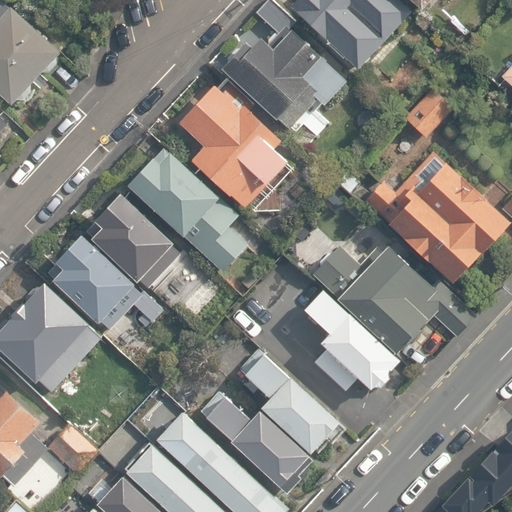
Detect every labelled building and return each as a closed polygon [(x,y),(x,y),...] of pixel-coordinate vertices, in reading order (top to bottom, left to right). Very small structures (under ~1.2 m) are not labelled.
[(72,60),(6,0),(4,0),(0,4),(0,92),(22,113),(72,60)] [(271,0),(261,11),(279,28),(271,37),(265,32),(232,67),(311,141),(332,119),(319,107),(326,99),(332,104),(355,79),(331,57),(334,52),(278,0),(271,0)] [(300,0),(293,8),(362,70),(414,13),(399,0),(300,0)] [(416,0),(430,12),(440,0),(416,0)] [(431,141),(470,98),(438,68),(449,56),(426,34),(414,46),(402,34),(362,77),(431,141)] [(511,58),(497,76),(511,90),(511,58)] [(308,148),(229,74),(188,118),(213,142),(200,156),(254,206),(278,180),(281,181),(284,181),(288,180),(291,179),(294,177),(296,175),(298,172),(299,169),(300,165),(300,162),(300,159),(299,157),(308,148)] [(0,177),(15,161),(0,146),(0,142),(16,125),(0,110),(0,177)] [(230,269),(265,232),(229,199),(235,193),(175,137),(135,180),(230,269)] [(511,199),(470,161),(465,166),(441,144),(420,166),(407,155),(370,194),(467,285),(503,246),(511,254),(511,199)] [(217,260),(138,186),(110,216),(117,222),(106,233),(155,279),(172,261),(195,283),(217,260)] [(154,280),(99,228),(70,259),(76,265),(65,277),(118,327),(139,305),(146,311),(140,318),(152,329),(173,307),(149,285),(154,280)] [(394,370),(393,366),(408,349),(427,366),(470,320),(393,248),(341,303),(323,287),(303,308),(332,336),(321,348),(368,392),(372,388),(376,389),(380,389),(383,389),(386,387),(389,385),(391,383),(393,380),(394,377),(394,373),(394,370)] [(56,274),(1,333),(49,378),(90,334),(91,335),(93,335),(95,335),(97,334),(98,333),(98,331),(98,329),(98,327),(97,326),(104,319),(56,274)] [(268,409),(318,456),(321,452),(323,454),(334,442),(337,445),(350,430),(345,426),(347,423),(298,377),(296,379),(262,348),(243,369),(277,400),(268,409)] [(0,467),(14,480),(41,450),(30,439),(52,415),(19,385),(0,404),(0,467)] [(203,412),(287,489),(317,458),(267,411),(258,421),(231,397),(230,399),(222,391),(203,412)] [(281,498),(190,413),(164,441),(240,511),(294,511),(297,509),(283,496),(281,498)] [(107,448),(75,418),(50,445),(81,475),(107,448)] [(511,436),(447,505),(453,511),(487,511),(496,503),(501,509),(511,497),(511,436)] [(231,511),(159,445),(133,474),(175,511),(231,511)] [(167,511),(130,478),(119,490),(105,479),(91,494),(111,511),(167,511)] [(32,511),(18,498),(4,511),(32,511)]
